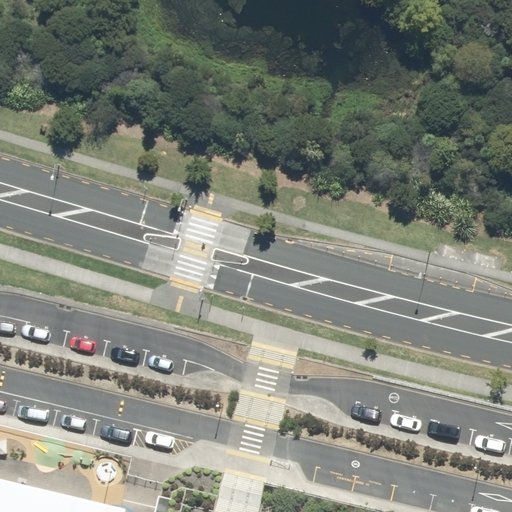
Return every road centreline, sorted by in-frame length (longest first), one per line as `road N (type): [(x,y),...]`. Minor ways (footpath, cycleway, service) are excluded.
road 1 (secondary): [(343,285),(295,286),(191,262),(53,204)]
road 2 (secondary): [(53,204),(218,234),(343,285)]
road 3 (secondary): [(343,285),(511,327)]
